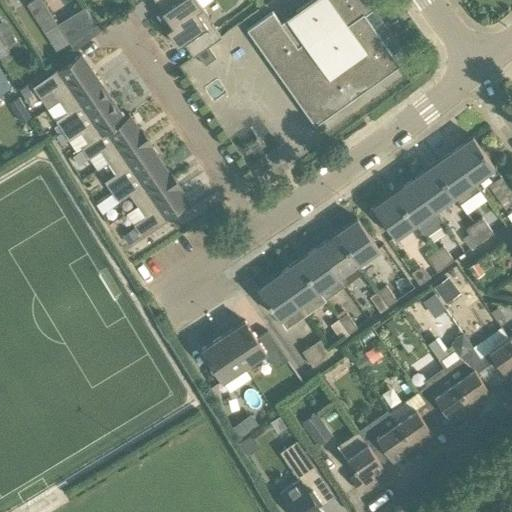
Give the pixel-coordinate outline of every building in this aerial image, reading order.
[(45,32),(57,25),(41,0),(34,0),(27,5),(45,32)] [(156,15),(167,31),(202,7),(197,0),(154,0),(162,11),(156,15)] [(316,126),(400,65),(401,65),(365,15),(375,9),(378,7),(373,0),(314,0),(281,23),(273,12),(247,30),(316,126)] [(100,32),(84,7),(57,25),(73,49),(100,32)] [(202,7),(167,31),(178,46),(184,42),(193,57),(197,54),(208,46),(221,37),(212,23),(213,22),(202,7)] [(0,22),(0,60),(3,66),(14,59),(8,49),(18,43),(5,20),(0,22)] [(216,57),(208,46),(197,54),(205,65),(216,57)] [(96,75),(82,54),(37,83),(44,93),(55,85),(63,97),(96,75)] [(0,69),(0,89),(9,84),(0,69)] [(110,96),(96,75),(63,97),(70,109),(59,116),(65,126),(110,96)] [(26,85),(19,90),(24,98),(31,93),(26,85)] [(125,119),(110,96),(65,126),(72,137),(83,129),(90,140),(125,119)] [(90,140),(84,144),(91,155),(102,148),(110,159),(146,135),(144,132),(143,134),(130,116),(125,119),(90,140)] [(58,125),(54,128),(58,134),(63,131),(58,125)] [(68,140),(63,131),(58,134),(54,137),(60,146),(68,140)] [(150,141),(146,135),(110,159),(117,170),(105,178),(113,189),(159,157),(148,142),(150,141)] [(473,137),(453,151),(474,181),(494,167),(473,137)] [(79,165),(89,158),(83,149),(73,156),(79,165)] [(433,165),(454,195),(460,203),(480,189),(474,181),(453,151),(433,165)] [(172,177),(159,157),(113,189),(120,199),(131,192),(138,203),(175,178),(173,175),(172,177)] [(433,165),(413,179),(435,209),(454,195),(433,165)] [(179,184),(175,178),(138,203),(146,215),(134,223),(142,235),(189,202),(177,185),(179,184)] [(393,193),(415,223),(420,231),(440,217),(435,209),(413,179),(393,193)] [(113,193),(103,199),(107,205),(114,206),(119,202),(118,201),(113,193)] [(415,223),(393,193),(373,207),(395,237),(415,223)] [(357,218),(337,232),(359,263),(379,249),(357,218)] [(474,224),(485,238),(493,233),(483,218),(474,224)] [(477,244),(485,238),(474,224),(466,229),(477,244)] [(128,243),(138,237),(133,228),(123,234),(128,243)] [(365,272),(359,263),(337,232),(317,246),(339,277),(345,286),(365,272)] [(443,245),(435,251),(445,266),(454,260),(443,245)] [(345,286),(339,277),(317,246),(297,260),(326,300),(345,286)] [(427,257),(437,272),(445,266),(435,251),(427,257)] [(306,314),(326,300),(297,260),(277,274),(306,314)] [(469,267),(477,279),(484,274),(475,263),(469,267)] [(286,328),(306,314),(277,274),(258,288),(286,328)] [(460,293),(449,277),(434,287),(445,303),(460,293)] [(386,285),(378,291),(389,306),(397,300),(386,285)] [(380,312),(389,306),(378,291),(370,297),(380,312)] [(424,302),(434,315),(444,308),(435,295),(424,302)] [(491,312),(497,320),(504,315),(498,307),(491,312)] [(347,313),(339,319),(349,334),(358,328),(347,313)] [(349,334),(339,319),(331,325),(341,339),(349,334)] [(395,324),(388,319),(380,330),(390,338),(396,330),(393,328),(395,324)] [(245,320),(224,335),(244,366),(265,352),(266,351),(257,337),(245,320)] [(511,343),(508,338),(500,326),(472,346),(480,358),(486,366),(494,359),(504,374),(511,368),(511,343)] [(267,331),(257,337),(266,351),(265,352),(275,368),(287,360),(267,331)] [(477,372),(486,366),(480,358),(472,346),(463,334),(456,339),(451,346),(454,350),(439,361),(443,367),(475,412),(484,405),(479,398),(490,390),(477,372)] [(223,380),(244,366),(224,335),(202,349),(223,380)] [(320,340),(311,346),(303,352),(313,367),(321,361),(330,354),(320,340)] [(360,371),(369,365),(362,355),(353,360),(360,371)] [(465,418),(475,412),(443,367),(423,382),(426,386),(417,392),(430,410),(439,404),(450,419),(460,411),(465,418)] [(422,417),(430,410),(417,392),(388,412),(417,452),(426,446),(421,439),(432,431),(422,417)] [(407,459),(417,452),(388,412),(387,410),(358,431),(373,451),(381,445),(392,460),(403,452),(407,459)] [(301,422),(318,447),(333,437),(316,412),(301,422)] [(271,422),(278,433),(288,427),(281,415),(271,422)] [(238,438),(253,428),(246,417),(230,428),(238,438)] [(383,466),(373,451),(358,431),(338,445),(357,473),(350,478),(360,492),(377,480),(373,473),(383,466)] [(323,511),(319,506),(323,504),(335,496),(296,440),(279,451),(299,479),(281,491),(290,505),(288,506),(291,511),(323,511)]
